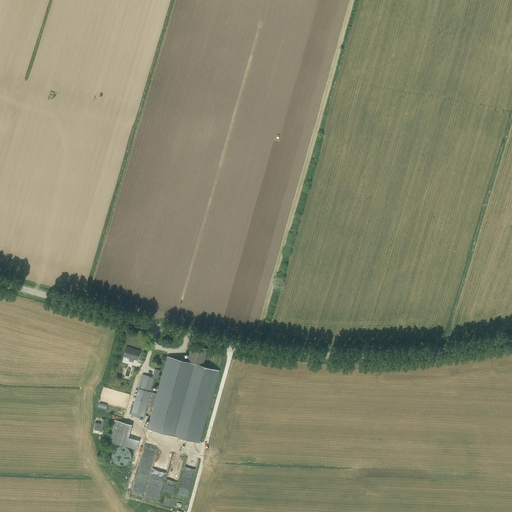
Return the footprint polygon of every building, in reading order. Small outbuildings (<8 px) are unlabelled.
[(147,429),(192,441),(212,369),(202,366),(207,349),(191,345),(187,358),(184,357),(183,360),(168,356),(158,393),(151,392),(155,379),(158,379),(160,370),(156,369),(156,368),(155,368),(155,369),(154,368),(152,377),(142,374),(136,397),(135,397),(130,415),(144,419),(150,398),(155,399),(147,429)] [(126,347),(124,357),(129,358),(129,361),(133,362),(133,359),(137,360),(139,351),(130,348),(126,347)] [(102,431),(104,419),(101,419),(100,423),(94,422),(93,429),(102,431)] [(136,449),(138,440),(127,437),(130,424),(113,420),(108,442),(136,449)] [(145,444),(142,456),(146,457),(146,456),(149,456),(148,461),(150,462),(151,459),(153,459),(154,456),(155,456),(157,448),(145,444)] [(131,457),(131,456),(131,455),(131,454),(131,453),(130,452),(130,451),(129,451),(129,450),(128,449),(127,448),(126,448),(125,447),(124,447),(123,447),(122,446),(121,446),(120,446),(119,447),(118,447),(117,447),(116,448),(115,448),(115,449),(114,450),(113,451),(112,452),(112,453),(112,454),(111,455),(111,456),(111,457),(112,458),(112,459),(112,460),(113,461),(113,462),(114,463),(115,464),(116,465),(117,465),(118,466),(119,466),(120,466),(121,466),(122,466),(123,466),(124,466),(125,465),(126,465),(127,464),(128,464),(129,463),(129,462),(130,461),(130,460),(131,459),(131,458),(131,457)]
